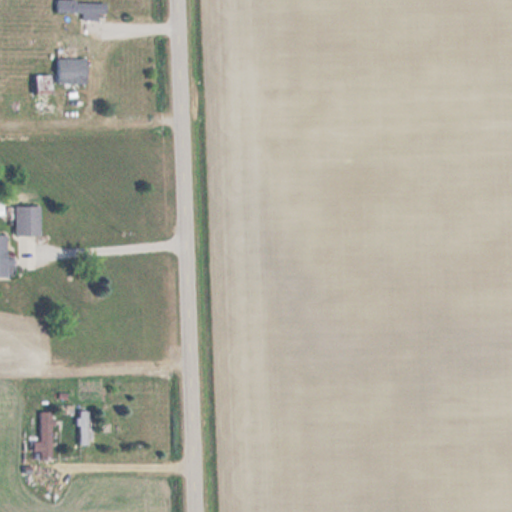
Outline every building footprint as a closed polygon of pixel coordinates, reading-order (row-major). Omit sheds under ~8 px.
[(108,2),(70,0),(57,0),(57,12),(83,13),(83,17),(107,18),(108,2)] [(86,58),(58,58),(58,83),(86,83),(86,58)] [(36,111),(52,111),(52,74),(35,74),(36,111)] [(15,235),(40,235),(40,206),(15,206),(15,235)] [(51,410),(40,410),(40,459),(51,459),(51,410)] [(92,444),(92,410),(78,410),(78,444),(92,444)]
